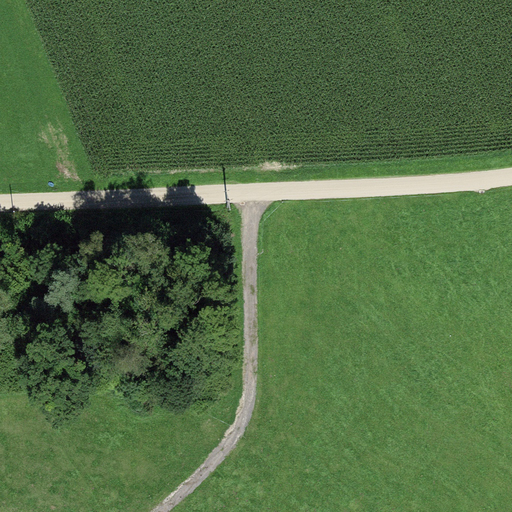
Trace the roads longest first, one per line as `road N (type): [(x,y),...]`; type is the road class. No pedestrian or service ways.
road 1 (track): [(511,174),(0,202)]
road 2 (track): [(165,511),(233,450),(250,396),(249,190)]
